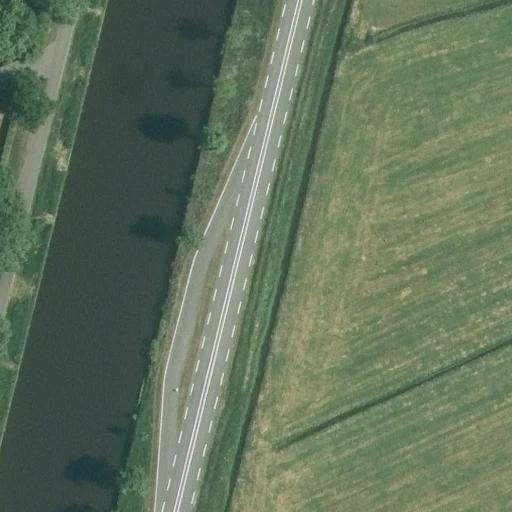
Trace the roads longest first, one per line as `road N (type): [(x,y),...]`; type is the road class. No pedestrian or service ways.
road 1 (primary): [(174,511),(299,0)]
road 2 (unclassified): [(0,293),(70,0)]
